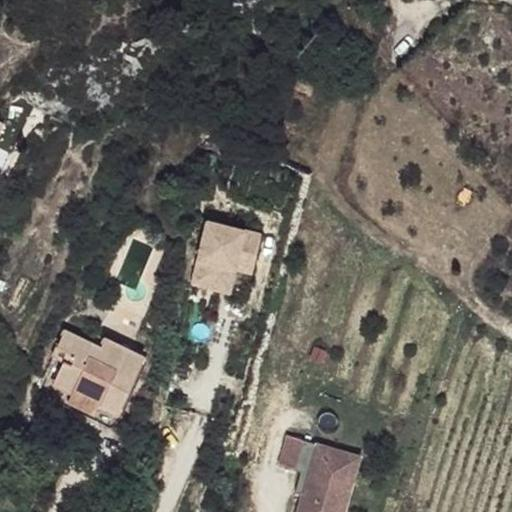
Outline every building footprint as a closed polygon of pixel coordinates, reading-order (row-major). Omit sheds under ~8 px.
[(327,23),(324,16),(315,21),(318,28),(327,23)] [(342,47),(328,48),(328,62),(343,61),(342,47)] [(302,65),(293,83),(311,92),(320,73),(302,65)] [(236,266),(253,269),(262,223),(204,211),(190,284),(230,292),(236,266)] [(108,332),(73,314),(65,328),(83,338),(78,347),(69,344),(57,365),(76,374),(77,370),(103,383),(100,390),(120,401),(140,363),(103,343),(108,332)] [(76,374),(57,365),(51,378),(113,411),(120,401),(100,390),(103,383),(77,370),(76,374)] [(306,474),(302,475),(297,494),(305,497),(299,511),(341,511),(357,453),(303,441),(298,459),(308,463),(306,474)] [(308,463),(298,459),(294,470),(302,475),(306,474),(308,463)]
